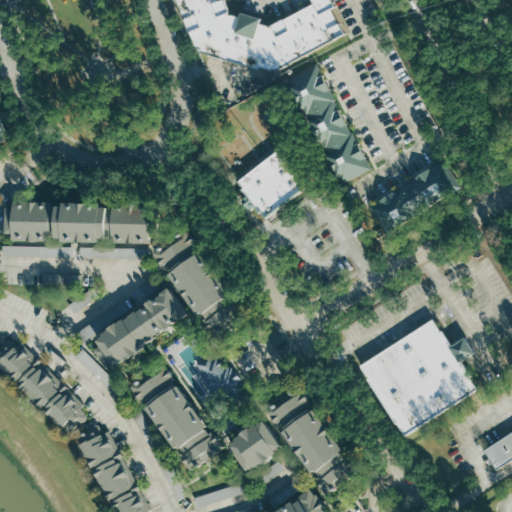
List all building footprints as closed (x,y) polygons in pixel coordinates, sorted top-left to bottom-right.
[(320,0),(330,0),(347,32),(272,72),(199,51),(177,0),(220,0),(225,12),(272,25),(320,0)] [(318,64),(290,79),(345,184),(374,168),(318,64)] [(238,180),(279,149),(308,188),(268,219),(238,180)] [(444,159),(461,186),(386,233),(369,206),(444,159)] [(6,206),(15,206),(15,200),(53,200),(53,207),(58,207),(58,205),(65,205),(65,202),(102,202),(102,206),(109,206),(109,209),(115,210),(115,203),(152,204),(152,210),(159,210),(158,235),(152,235),(152,242),(116,241),(116,234),(108,234),(108,237),(101,237),(101,242),(64,241),(64,238),(57,238),(57,234),(54,234),(54,241),(14,240),(14,234),(6,234),(6,206)] [(157,252),(167,267),(170,265),(175,271),(171,273),(201,314),(204,312),(208,318),(205,320),(215,335),(230,324),(248,311),(240,301),(237,303),(234,299),(238,296),(203,248),(201,250),(198,246),(202,244),(190,228),(170,242),(157,252)] [(3,255),(46,255),(46,245),(3,244),(3,255)] [(80,256),(140,258),(141,248),(80,246),(80,256)] [(170,286),(190,313),(119,365),(115,360),(108,365),(97,349),(104,344),(99,338),(170,286)] [(68,303),(74,312),(100,297),(94,288),(68,303)] [(435,319),(361,366),(405,437),(480,389),(435,319)] [(20,343),(91,415),(69,437),(0,367),(0,347),(10,338),(18,346),(20,343)] [(202,380),(218,401),(224,397),(233,409),(248,397),(243,389),(246,387),(225,357),(221,360),(214,352),(197,364),(206,377),(202,380)] [(226,448),(215,431),(211,433),(208,429),(212,426),(182,383),(178,385),(175,381),(178,379),(167,364),(153,373),(134,386),(144,401),(148,398),(154,406),(150,409),(177,448),(182,445),(186,451),(182,454),(193,471),(206,462),(226,448)] [(320,479),(331,494),(342,486),(362,471),(349,454),(347,456),(344,451),(347,449),(318,409),(314,411),(309,404),(313,401),(302,386),(283,401),(269,411),(280,426),(284,423),(289,430),(285,433),(313,471),(317,468),(323,476),(320,479)] [(266,419),(285,446),(250,470),(231,444),(249,431),(266,419)] [(145,511),(107,432),(104,433),(99,423),(88,429),(90,434),(79,439),(114,511),(145,511)] [(511,430),(511,459),(498,469),(495,463),(485,448),(511,430)] [(286,470),(281,461),(260,473),(265,482),(286,470)] [(329,511),(312,489),(280,511),(329,511)]
